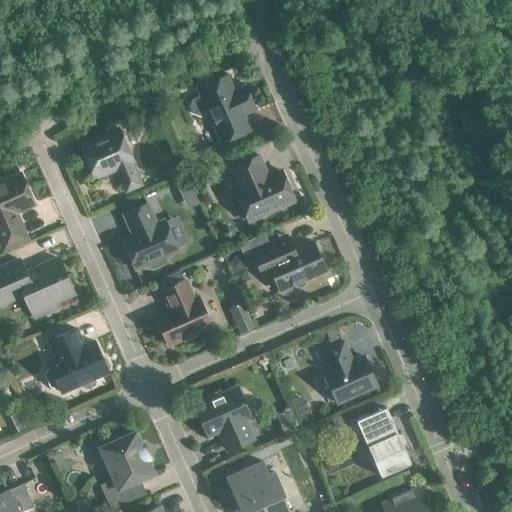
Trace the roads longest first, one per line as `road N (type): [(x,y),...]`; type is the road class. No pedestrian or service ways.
road 1 (residential): [(148,393),(38,135)]
road 2 (residential): [(369,291),(264,39)]
road 3 (residential): [(148,393),(369,291)]
road 4 (residential): [(466,511),(369,291)]
road 5 (residential): [(0,462),(148,393)]
road 6 (residential): [(201,511),(148,393)]
